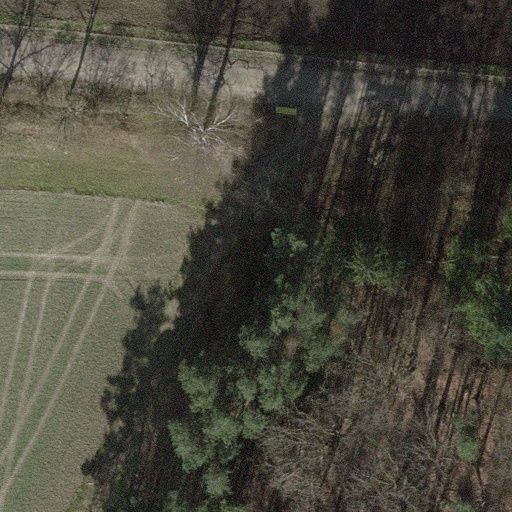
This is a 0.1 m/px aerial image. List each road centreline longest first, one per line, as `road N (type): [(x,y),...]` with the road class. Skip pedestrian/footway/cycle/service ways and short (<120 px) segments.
road 1 (track): [(0,55),(511,108)]
road 2 (track): [(99,511),(239,234),(288,154),(347,93)]
